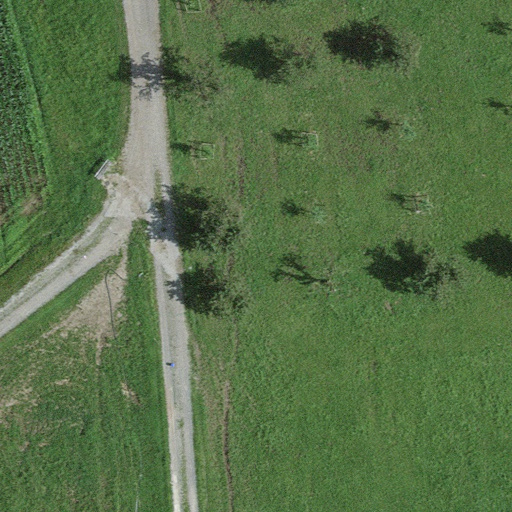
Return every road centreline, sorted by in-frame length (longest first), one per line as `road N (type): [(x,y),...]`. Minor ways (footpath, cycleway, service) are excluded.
road 1 (track): [(0,320),(87,244),(154,163),(139,0)]
road 2 (track): [(154,163),(186,511)]
